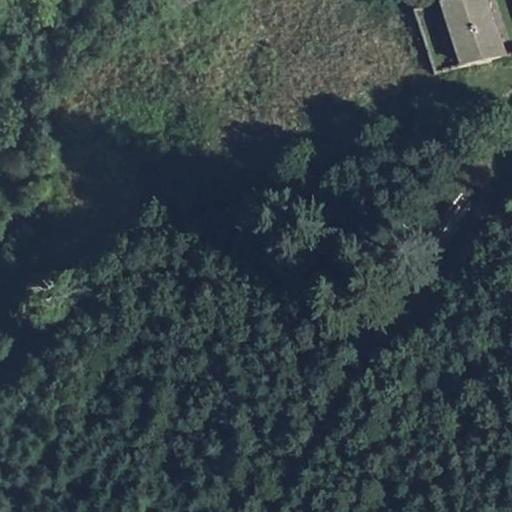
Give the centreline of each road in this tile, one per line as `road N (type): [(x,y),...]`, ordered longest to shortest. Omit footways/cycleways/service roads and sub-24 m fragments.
road 1 (track): [(0,396),(100,292),(240,205),(511,95)]
road 2 (track): [(511,149),(374,369),(269,511)]
